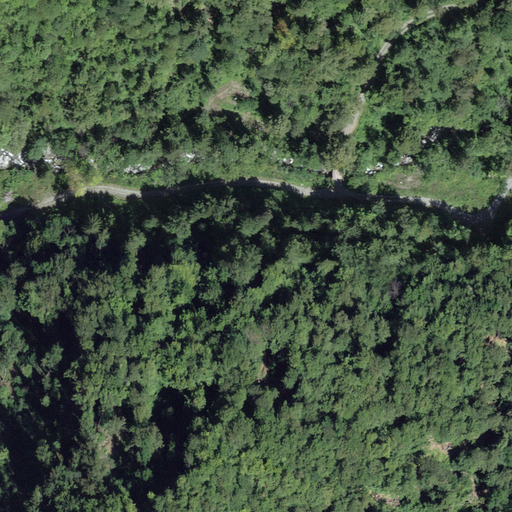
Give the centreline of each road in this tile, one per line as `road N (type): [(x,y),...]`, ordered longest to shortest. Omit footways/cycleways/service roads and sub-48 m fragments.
road 1 (track): [(511,180),(487,214),(473,217),(253,182),(143,194),(88,188),(0,216)]
road 2 (track): [(338,196),(338,155),(387,47),(424,17),(477,0)]
